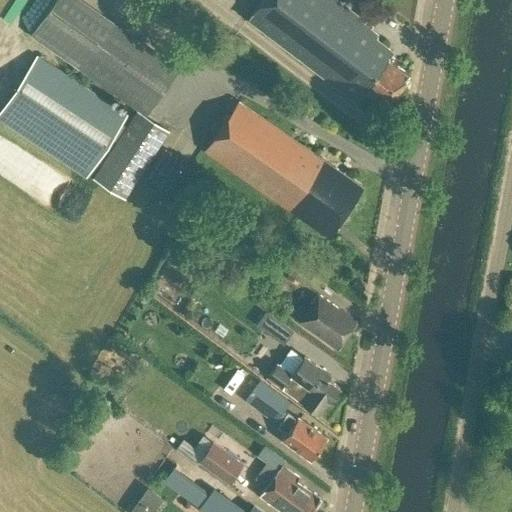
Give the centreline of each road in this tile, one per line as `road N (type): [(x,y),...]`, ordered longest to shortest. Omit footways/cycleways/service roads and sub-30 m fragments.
road 1 (tertiary): [(352,511),(442,0)]
road 2 (unclassified): [(451,511),(511,184)]
